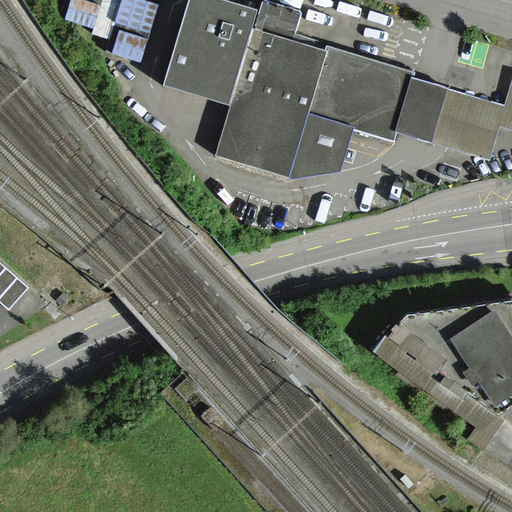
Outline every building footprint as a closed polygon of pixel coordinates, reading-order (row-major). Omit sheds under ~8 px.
[(71,0),(66,24),(113,34),(109,55),(146,63),(159,0),(71,0)] [(255,14),(207,0),(188,0),(163,88),(227,107),(255,14)] [(291,181),(339,173),(350,132),(392,144),(395,136),(414,141),(431,146),(446,93),(430,88),(414,83),(416,75),(293,39),(300,16),(258,4),(255,14),(227,107),(213,158),(291,181)] [(511,88),(506,110),(446,93),(431,146),(487,162),(497,126),(511,130),(511,88)] [(0,265),(0,304),(7,311),(27,290),(0,265)] [(511,309),(407,321),(376,363),(475,431),(466,444),(483,456),(510,418),(506,415),(511,411),(511,309)]
